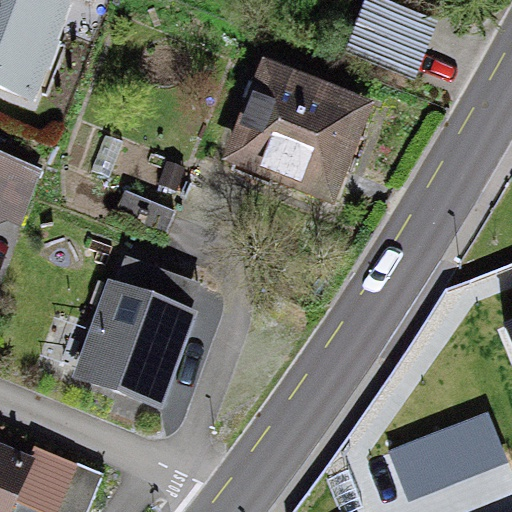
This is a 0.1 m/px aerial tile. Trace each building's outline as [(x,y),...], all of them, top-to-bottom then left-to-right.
[(0,0),(0,88),(27,99),(62,8),(41,0),(0,0)] [(425,22),(369,0),(364,0),(344,51),(404,75),(425,22)] [(361,110),(268,74),(234,158),(327,195),(361,110)] [(187,319),(112,292),(80,379),(156,406),(187,319)] [(487,415),(393,452),(411,497),(505,460),(487,415)] [(0,511),(8,511),(28,465),(0,453),(0,511)] [(88,511),(102,476),(75,465),(56,511),(88,511)]
